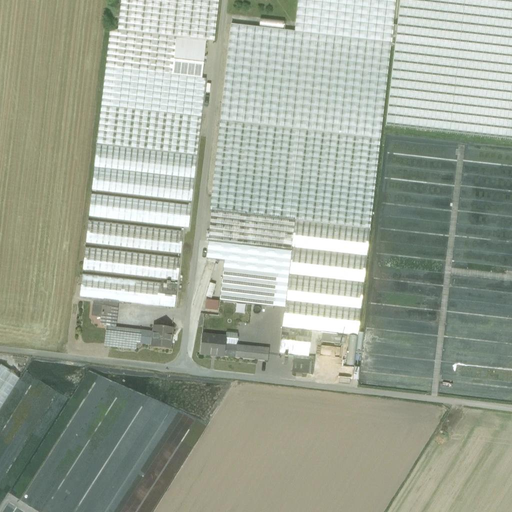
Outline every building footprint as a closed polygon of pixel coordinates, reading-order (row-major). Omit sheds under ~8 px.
[(120,0),(117,31),(176,38),(175,38),(206,42),(206,41),(214,42),(218,0),(120,0)] [(297,0),(294,32),(231,25),(220,122),(379,140),(395,0),(297,0)] [(511,0),(403,0),(389,125),(511,139),(511,0)] [(117,31),(110,30),(105,69),(171,76),(175,38),(176,38),(117,31)] [(206,42),(175,38),(171,76),(201,79),(206,42)] [(171,76),(105,69),(96,146),(196,157),(205,80),(201,79),(171,76)] [(379,140),(220,122),(210,211),(211,211),(294,221),(369,230),(379,140)] [(196,157),(96,146),(91,191),(192,203),(196,157)] [(191,206),(90,194),(88,218),(188,229),(191,206)] [(294,221),(211,211),(208,242),(282,250),(282,246),(291,247),(294,221)] [(183,232),(87,221),(85,244),(180,255),(183,232)] [(294,221),(291,247),(278,354),(283,355),(283,357),(286,358),(287,355),(294,356),(314,358),(354,363),(369,230),(294,221)] [(208,242),(207,242),(198,318),(273,327),(282,250),(208,242)] [(180,260),(84,248),(82,270),(177,282),(180,260)] [(81,275),(79,298),(93,300),(118,303),(174,310),(177,286),(170,285),(171,284),(167,283),(167,285),(81,275)] [(93,300),(93,306),(102,307),(117,309),(118,303),(93,300)] [(102,307),(93,306),(92,315),(101,316),(102,307)] [(102,307),(101,316),(100,326),(106,327),(115,328),(117,309),(102,307)] [(115,328),(106,327),(104,347),(135,351),(136,344),(151,346),(153,333),(115,328)] [(171,329),(154,327),(151,346),(151,348),(169,350),(171,329)] [(226,338),(225,345),(237,346),(238,335),(227,334),(226,338)] [(226,338),(202,335),(199,355),(224,358),(224,357),(225,345),(226,338)] [(366,355),(381,356),(381,359),(391,359),(392,344),(367,344),(366,355)] [(225,345),(224,357),(267,362),(269,350),(237,346),(225,345)] [(314,358),(294,356),(292,373),(312,376),(314,358)] [(314,358),(312,376),(352,380),(354,363),(314,358)]
